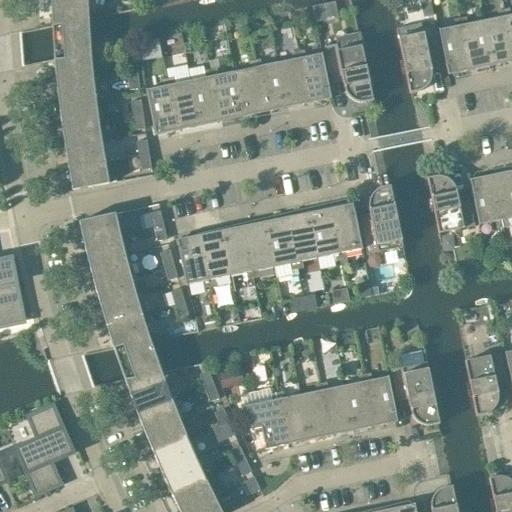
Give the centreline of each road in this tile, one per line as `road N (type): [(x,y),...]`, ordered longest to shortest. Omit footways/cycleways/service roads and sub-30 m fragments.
road 1 (residential): [(22,218),(367,147)]
road 2 (residential): [(104,478),(73,401),(22,218)]
road 3 (residential): [(262,511),(305,490),(423,465)]
road 4 (residential): [(22,218),(0,83)]
